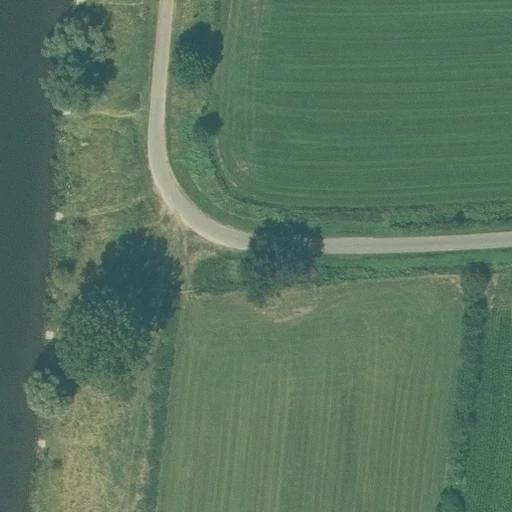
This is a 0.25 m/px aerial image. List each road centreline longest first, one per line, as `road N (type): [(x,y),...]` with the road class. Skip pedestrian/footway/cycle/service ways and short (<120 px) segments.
road 1 (unclassified): [(511,238),(271,245),(229,238),(184,214),(166,190),(154,138),(166,0)]
road 2 (track): [(202,226),(159,321),(128,511)]
